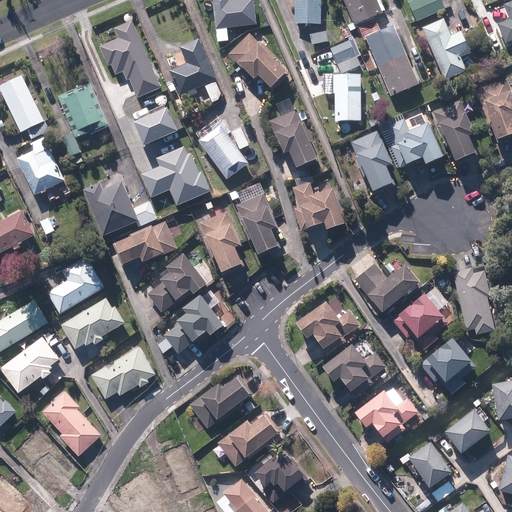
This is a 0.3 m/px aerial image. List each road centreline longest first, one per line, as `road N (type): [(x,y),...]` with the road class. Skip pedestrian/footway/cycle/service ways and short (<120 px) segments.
road 1 (residential): [(252,330),(139,420),(82,511)]
road 2 (residential): [(446,213),(391,220),(252,330)]
road 3 (residential): [(252,330),(390,511)]
